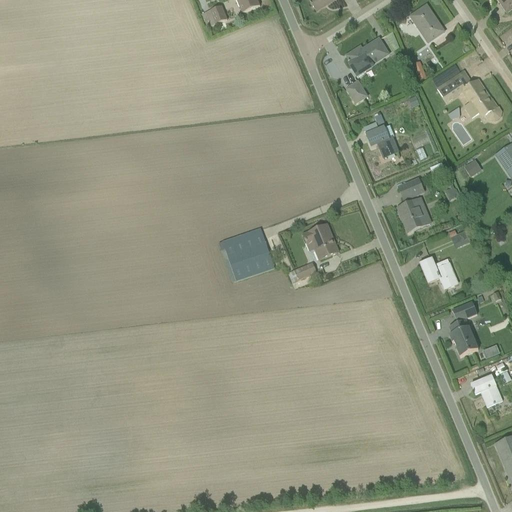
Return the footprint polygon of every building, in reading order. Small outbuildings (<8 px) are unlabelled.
[(234,0),(241,17),(259,9),(255,0),(234,0)] [(309,0),(308,1),(311,6),(310,7),(311,8),(312,8),(316,15),(325,9),(324,7),(326,6),(327,8),(338,0),(309,0)] [(511,0),(496,0),(507,15),(511,11),(511,0)] [(428,45),(444,35),(426,8),(410,19),(428,45)] [(222,10),(202,17),(208,31),(227,23),(222,10)] [(393,54),(399,51),(392,35),(385,39),(390,47),(389,48),(393,54)] [(356,53),(346,59),(352,68),(350,69),(357,80),(367,74),(366,73),(389,59),(379,42),(358,55),(356,53)] [(419,82),(426,80),(420,64),(417,65),(416,62),(411,64),(412,67),(413,67),(419,82)] [(500,121),(501,115),(497,110),(496,111),(492,106),(491,107),(489,104),(490,103),(477,84),(471,88),(467,82),(468,82),(467,81),(466,81),(463,76),(464,76),(463,74),(436,92),(446,106),(462,96),(469,107),(464,110),(471,122),(479,117),(482,122),(486,119),(489,123),(494,124),(500,121)] [(359,85),(346,92),(353,103),(352,103),(354,106),(354,105),(356,107),(367,99),(359,85)] [(412,110),(419,107),(415,99),(409,102),(412,110)] [(377,128),(383,126),(380,118),(374,121),(377,128)] [(383,162),(399,155),(392,140),(394,139),(389,128),(366,138),(371,150),(377,147),(383,162)] [(511,182),(511,147),(495,158),(511,182)] [(418,162),(425,159),(421,149),(414,152),(418,162)] [(464,170),(471,180),(481,174),(475,163),(464,170)] [(433,179),(445,175),(441,167),(430,171),(433,179)] [(403,206),(425,197),(418,181),(397,190),(403,206)] [(449,203),(457,200),(450,184),(446,186),(449,193),(445,194),(449,203)] [(408,236),(432,226),(422,202),(398,211),(408,236)] [(327,229),(302,239),(310,255),(314,253),(318,265),(337,257),(331,243),(333,243),(327,229)] [(483,237),(486,241),(496,234),(493,230),(483,237)] [(275,272),(261,232),(220,247),(233,285),(275,272)] [(455,234),(448,236),(455,252),(471,245),(466,234),(456,238),(455,234)] [(444,293),(457,287),(447,263),(426,272),(431,285),(439,282),(444,293)] [(317,277),(313,267),(288,277),(292,286),(317,277)] [(495,304),(501,303),(498,295),(491,298),(492,302),(494,301),(495,304)] [(460,361),(479,354),(466,323),(477,318),(472,306),(452,314),(457,326),(458,327),(449,331),(452,338),(449,339),(452,347),(454,346),(456,351),(456,352),(460,361)] [(507,375),(500,378),(505,388),(511,384),(507,375)] [(486,411),(503,404),(492,379),(470,389),(471,389),(472,389),(476,398),(475,398),(475,399),(481,396),(487,411),(486,411)] [(511,441),(495,448),(511,488),(511,441)]
